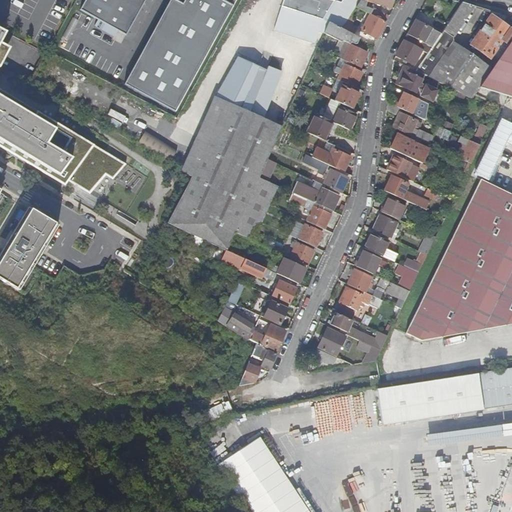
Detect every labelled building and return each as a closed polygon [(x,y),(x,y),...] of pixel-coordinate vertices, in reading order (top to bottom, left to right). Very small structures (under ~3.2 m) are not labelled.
[(117,31),(123,34),(132,19),(98,0),(84,0),(79,10),(97,20),(117,31)] [(98,0),(132,19),(123,34),(125,35),(145,0),(98,0)] [(169,0),(122,85),(144,98),(151,85),(198,0),(183,0),(181,4),(173,0),(169,0)] [(198,0),(151,85),(144,98),(175,113),(236,0),(198,0)] [(321,20),(328,22),(340,3),(330,0),(282,0),(273,29),(313,42),(321,20)] [(341,30),(347,20),(355,8),(359,0),(341,0),(340,3),(328,22),(341,30)] [(359,0),(355,8),(362,12),(364,7),(365,2),(389,9),(392,0),(359,0)] [(468,18),(475,7),(461,3),(446,26),(440,34),(431,48),(427,54),(415,72),(423,76),(470,99),(478,88),(491,70),(453,43),(451,37),(465,17),(468,18)] [(375,18),(385,23),(388,17),(378,13),(375,18)] [(361,32),(376,39),(385,23),(375,18),(370,15),(361,32)] [(508,45),(511,38),(511,31),(501,24),(491,17),(483,28),(481,27),(476,34),(478,35),(471,46),(489,58),(501,41),(508,45)] [(114,37),(117,31),(97,20),(94,26),(114,37)] [(341,30),(352,35),(355,29),(349,26),(352,22),(347,20),(341,30)] [(432,30),(415,20),(407,35),(424,44),(432,30)] [(355,44),(358,38),(352,35),(341,30),(328,22),(323,34),(338,41),(340,41),(342,41),(349,44),(349,42),(354,44),(355,44)] [(0,42),(6,32),(0,28),(0,146),(65,186),(68,181),(89,194),(105,176),(112,180),(125,164),(0,89),(0,66),(10,47),(0,42)] [(431,48),(440,34),(432,30),(424,44),(431,48)] [(427,54),(431,48),(424,44),(407,35),(395,56),(413,65),(420,51),(427,54)] [(511,38),(508,45),(495,63),(491,70),(478,88),(511,98),(511,38)] [(342,44),(340,41),(338,41),(334,49),(339,52),(342,44)] [(342,60),(348,47),(342,44),(339,52),(336,58),(340,59),(342,60)] [(355,66),(359,68),(365,54),(349,46),(348,47),(342,60),(355,66)] [(182,194),(167,224),(225,250),(226,251),(234,233),(253,242),(261,223),(269,205),(277,187),(266,182),(258,178),(267,160),(275,141),(281,128),(261,119),(280,72),(267,67),(266,70),(256,66),(234,57),(233,60),(235,61),(214,97),(224,102),(195,168),(191,177),(182,194)] [(353,70),(355,66),(342,60),(340,59),(338,63),(344,66),(353,70)] [(339,76),(344,66),(338,63),(334,73),(339,76)] [(337,81),(354,88),(361,74),(353,70),(344,66),(339,76),(337,81)] [(419,84),(423,76),(415,72),(403,66),(398,79),(400,80),(398,86),(415,94),(419,84)] [(338,92),(341,87),(335,84),(333,88),(334,90),(338,92)] [(424,87),(419,84),(415,94),(420,96),(424,87)] [(317,94),(328,99),(332,90),(321,85),(317,94)] [(425,86),(424,87),(420,96),(431,101),(435,91),(425,86)] [(334,102),(351,110),(358,95),(341,87),(338,92),(334,102)] [(415,99),(402,92),(395,107),(412,115),(423,120),(425,107),(417,103),(418,100),(416,99),(415,99)] [(181,171),(191,177),(195,168),(224,102),(214,97),(187,157),(181,171)] [(395,107),(386,104),(385,111),(398,117),(399,114),(411,119),(412,115),(395,107)] [(331,123),(348,131),(355,116),(338,108),(338,109),(335,113),(330,110),(326,120),(331,123)] [(392,129),(413,138),(420,123),(411,119),(399,114),(398,117),(392,129)] [(323,141),(331,123),(326,120),(314,115),(306,133),(323,141)] [(109,119),(106,125),(117,129),(119,123),(109,119)] [(433,125),(436,126),(442,129),(445,123),(436,119),(433,125)] [(479,145),(488,127),(480,124),(471,142),(479,145)] [(446,140),(449,132),(442,129),(436,126),(432,134),(446,140)] [(420,141),(433,147),(435,141),(431,140),(432,137),(418,130),(415,139),(420,141)] [(146,131),(138,143),(169,162),(177,150),(146,131)] [(421,164),(428,150),(418,146),(420,141),(415,139),(413,138),(411,142),(396,135),(389,149),(420,163),(421,164)] [(470,164),(479,145),(471,142),(460,137),(458,141),(461,143),(459,147),(465,149),(463,155),(460,160),(470,164)] [(332,150),(334,146),(327,143),(323,152),(330,155),(332,150)] [(456,152),(463,155),(465,149),(459,147),(456,152)] [(328,166),(342,172),(350,158),(332,150),(330,155),(323,152),(316,148),(311,158),(328,166)] [(326,169),(328,166),(311,158),(304,155),(301,162),(324,173),(321,179),(325,180),(322,186),(324,187),(340,194),(347,179),(347,178),(329,171),(326,169)] [(386,170),(403,178),(406,171),(410,163),(393,155),(386,170)] [(274,163),(267,160),(258,178),(266,182),(274,163)] [(436,178),(439,172),(421,164),(420,163),(417,169),(436,178)] [(384,191),(424,209),(428,202),(404,191),(407,184),(390,177),(384,191)] [(340,194),(343,195),(349,180),(347,179),(340,194)] [(511,323),(511,195),(479,179),(405,334),(420,341),(465,333),(511,323)] [(313,204),(331,211),(337,197),(323,190),(324,187),(322,186),(319,184),(314,182),(311,189),(298,182),(293,194),(306,200),(313,204)] [(441,204),(444,196),(427,189),(424,196),(441,204)] [(303,207),(306,200),(293,194),(291,193),(288,200),(303,207)] [(380,212),(397,220),(404,205),(387,197),(380,212)] [(312,207),(313,204),(306,200),(303,207),(303,208),(304,209),(310,212),(312,207)] [(329,215),(331,211),(313,204),(312,207),(329,215)] [(56,225),(26,207),(0,250),(0,280),(17,290),(56,225)] [(305,222),(322,229),(329,215),(312,207),(310,212),(304,209),(302,213),(308,216),(305,222)] [(331,234),(340,216),(331,211),(329,215),(322,229),(331,234)] [(372,230),(392,239),(398,227),(394,226),(395,224),(396,223),(379,215),(372,230)] [(439,228),(444,218),(437,215),(428,234),(434,237),(439,228)] [(297,240),(303,226),(296,222),(290,236),(297,240)] [(297,240),(314,248),(320,233),(304,225),(303,226),(297,240)] [(363,248),(393,262),(396,254),(384,248),(387,241),(370,233),(363,248)] [(426,255),(434,237),(428,234),(426,233),(417,251),(419,252),(426,255)] [(293,248),(289,258),(305,266),(312,251),(295,243),(293,248)] [(226,251),(225,250),(221,260),(255,276),(255,274),(271,282),(275,274),(263,268),(226,251)] [(355,266),(372,274),(376,265),(382,267),(384,263),(378,260),(379,259),(362,251),(355,266)] [(417,273),(426,255),(419,252),(411,270),(417,273)] [(263,268),(275,274),(297,284),(303,269),(287,261),(283,268),(279,266),(266,260),(263,268)] [(353,270),(347,285),(364,293),(366,287),(370,288),(372,284),(368,282),(370,278),(371,277),(353,270)] [(412,284),(417,273),(411,270),(406,281),(412,284)] [(395,307),(399,309),(408,291),(398,286),(380,278),(377,285),(387,290),(386,293),(399,299),(395,307)] [(408,291),(412,284),(406,281),(402,279),(398,286),(408,291)] [(227,301),(231,303),(234,305),(241,288),(243,284),(236,280),(227,301)] [(271,296),(288,304),(295,289),(278,281),(271,296)] [(258,290),(243,284),(241,288),(256,295),(258,291),(258,290)] [(261,285),(258,290),(258,291),(264,293),(267,288),(261,285)] [(364,293),(371,296),(374,290),(370,288),(366,287),(364,293)] [(361,307),(363,303),(363,302),(360,301),(362,296),(345,288),(335,310),(347,315),(350,308),(356,310),(358,305),(361,307)] [(371,296),(379,300),(382,294),(374,290),(371,296)] [(256,295),(267,300),(269,296),(264,293),(258,291),(256,295)] [(367,305),(367,304),(371,296),(364,293),(362,296),(360,301),(363,302),(363,303),(367,305)] [(286,310),(288,304),(271,296),(269,296),(267,300),(286,310)] [(378,308),(381,301),(379,300),(371,296),(367,304),(378,308)] [(260,316),(278,325),(286,310),(267,300),(261,313),(260,316)] [(242,308),(260,316),(261,313),(243,305),(242,308)] [(350,308),(347,315),(352,318),(356,310),(350,308)] [(241,335),(248,339),(251,333),(248,331),(251,326),(227,311),(223,309),(218,321),(241,335)] [(370,346),(380,350),(387,336),(381,333),(377,341),(349,328),(352,321),(334,313),(328,324),(346,332),(345,335),(370,346)] [(267,331),(269,325),(258,320),(255,325),(267,331)] [(248,339),(255,343),(262,347),(265,348),(275,352),(283,333),(274,328),(274,327),(269,325),(267,331),(263,338),(252,332),(251,333),(248,339)] [(344,336),(326,328),(317,347),(335,356),(344,336)] [(255,343),(250,355),(257,358),(258,356),(264,359),(260,365),(268,369),(274,355),(264,350),(261,349),(262,347),(255,343)] [(362,363),(374,361),(380,350),(370,346),(362,363)] [(330,355),(316,349),(313,357),(326,363),(330,355)] [(339,360),(350,365),(353,359),(342,354),(339,360)] [(259,369),(247,364),(239,385),(249,384),(253,383),(259,369)] [(511,369),(378,388),(383,424),(511,405),(511,369)] [(227,402),(202,412),(206,421),(231,411),(227,402)] [(478,440),(477,431),(449,432),(449,442),(478,440)] [(248,511),(308,511),(259,437),(217,465),(248,511)]
